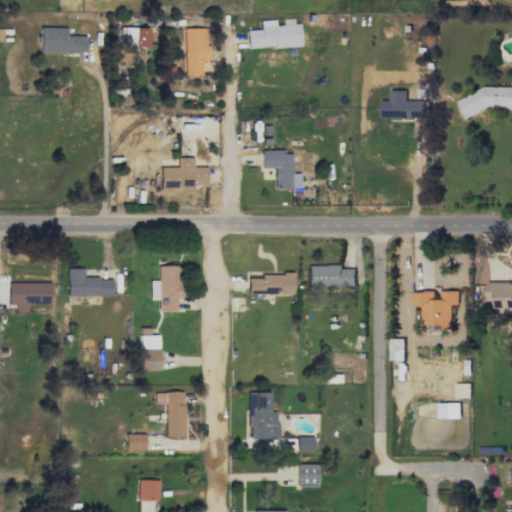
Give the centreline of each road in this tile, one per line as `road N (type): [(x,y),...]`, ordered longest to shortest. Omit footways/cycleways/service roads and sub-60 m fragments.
road 1 (residential): [(511,223),(0,226)]
road 2 (residential): [(378,225),(381,478),(467,479)]
road 3 (residential): [(216,227),(218,511)]
road 4 (residential): [(100,226),(106,122),(93,43),(79,25),(52,18),(31,28)]
road 5 (residential): [(231,227),(232,27)]
